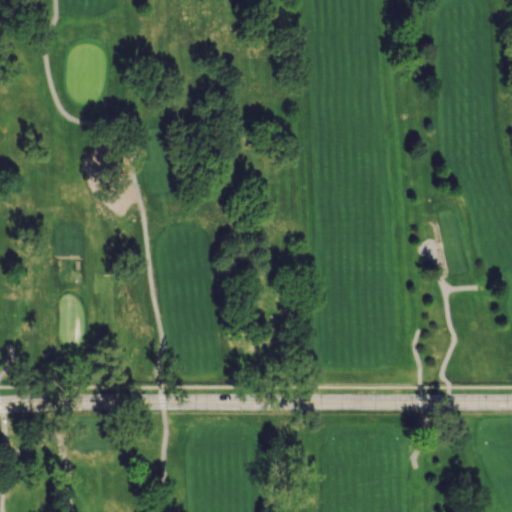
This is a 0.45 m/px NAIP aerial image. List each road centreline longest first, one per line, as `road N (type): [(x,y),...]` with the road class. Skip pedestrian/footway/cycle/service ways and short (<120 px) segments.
road 1 (tertiary): [(511,402),(0,403)]
road 2 (track): [(158,387),(161,340),(131,166),(132,129),(116,121),(78,123),(58,106),(44,51),(54,0)]
road 3 (track): [(414,470),(426,424),(418,329)]
road 4 (track): [(72,511),(58,436),(6,455)]
